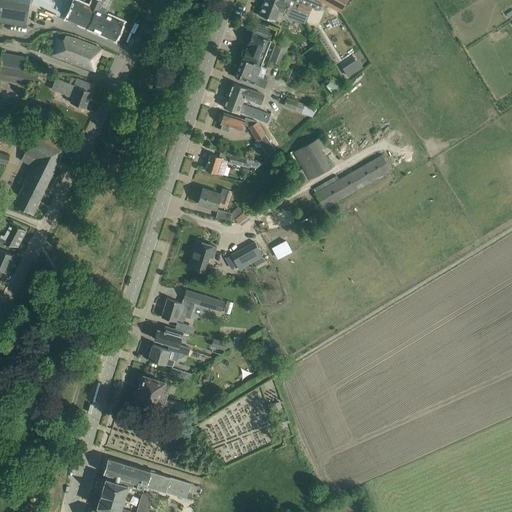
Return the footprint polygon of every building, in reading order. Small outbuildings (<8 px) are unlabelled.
[(0,0),(0,21),(8,23),(17,25),(21,1),(14,0),(0,0)] [(102,1),(100,0),(92,0),(90,7),(76,1),(68,19),(115,40),(124,21),(107,14),(109,11),(105,9),(104,12),(98,10),(102,1)] [(264,0),(262,5),(272,8),(274,2),(287,7),(288,6),(294,8),(295,7),(309,13),(312,7),(320,10),(322,3),(315,0),(264,0)] [(319,0),(340,11),(346,0),(319,0)] [(272,8),(262,5),(259,14),(275,20),(279,10),(285,12),(284,15),(305,23),(309,13),(295,7),(294,8),(288,6),(287,7),(274,2),(272,8)] [(255,23),(252,32),(270,39),(273,30),(255,23)] [(251,44),(250,46),(266,52),(271,39),(270,39),(252,32),(251,34),(249,33),(246,40),(248,41),(247,44),(248,44),(248,43),(251,44)] [(73,60),(81,40),(72,37),(66,35),(62,41),(57,39),(56,38),(51,54),(59,58),(60,57),(73,62),(74,61),(73,60)] [(102,48),(92,45),(81,40),(73,60),(74,61),(86,65),(85,68),(95,71),(102,48)] [(288,46),(276,41),(269,60),(280,65),(288,46)] [(260,65),(266,52),(250,46),(249,48),(247,47),(247,46),(246,46),(245,49),(243,48),(240,55),(243,55),(242,58),(260,65)] [(263,75),(266,68),(260,65),(242,58),(241,59),(242,59),(238,68),(235,76),(244,80),(265,88),(268,80),(266,79),(268,76),(263,75)] [(37,80),(38,76),(46,77),(47,72),(38,72),(26,70),(24,70),(0,66),(0,80),(25,84),(26,78),(37,80)] [(350,67),(344,71),(347,77),(354,73),(350,67)] [(71,84),(64,82),(55,78),(51,89),(60,92),(73,97),(71,102),(76,104),(86,108),(92,91),(91,91),(93,84),(76,78),(73,85),(71,84)] [(264,94),(242,86),(233,82),(227,98),(242,104),(242,103),(244,97),(260,103),(264,94)] [(301,112),(304,104),(287,97),(284,105),(301,112)] [(250,106),(242,103),(242,104),(227,98),(223,107),(233,110),(238,112),(240,108),(248,111),(250,106)] [(223,112),(220,123),(222,124),(220,129),(228,132),(230,127),(241,130),(243,124),(245,119),(223,112)] [(265,134),(257,121),(249,126),(248,126),(257,140),(257,139),(268,156),(275,150),(265,135),(265,134)] [(12,122),(11,130),(20,132),(21,124),(12,122)] [(0,161),(8,163),(10,155),(0,152),(0,141),(2,134),(0,132),(0,161)] [(33,213),(46,186),(66,147),(35,132),(21,159),(31,165),(24,178),(22,177),(18,183),(22,185),(13,203),(33,213)] [(330,168),(320,149),(328,144),(322,135),(315,139),(315,140),(294,151),(309,179),(330,168)] [(223,175),(228,159),(210,153),(205,169),(223,175)] [(247,157),(230,153),(228,162),(245,166),(245,165),(256,168),(263,162),(246,158),(247,157)] [(382,155),(336,181),(334,177),(313,188),(316,192),(314,193),(323,208),(391,170),(382,155)] [(198,203),(207,206),(215,209),(218,201),(224,203),(229,190),(222,187),(220,193),(203,187),(198,203)] [(235,218),(242,212),(243,212),(238,206),(232,211),(232,212),(218,209),(215,217),(229,221),(230,220),(232,221),(235,218)] [(309,208),(295,216),(299,222),(314,214),(309,208)] [(247,216),(242,212),(235,218),(239,223),(247,216)] [(18,246),(26,230),(10,221),(4,233),(0,231),(0,245),(4,247),(6,243),(18,246)] [(216,246),(206,243),(196,240),(188,265),(205,271),(209,255),(213,256),(216,246)] [(254,243),(230,256),(238,270),(262,257),(254,243)] [(13,254),(4,250),(0,248),(0,276),(3,271),(5,272),(13,254)] [(181,302),(176,301),(167,298),(161,316),(176,321),(177,319),(182,321),(183,315),(188,317),(193,302),(220,310),(223,301),(185,289),(181,302)] [(178,344),(182,330),(165,325),(164,329),(163,331),(157,329),(154,338),(168,342),(170,343),(168,349),(179,353),(188,356),(191,348),(178,344)] [(215,339),(213,346),(224,350),(225,347),(225,348),(228,347),(229,349),(239,342),(233,341),(216,339),(215,338),(215,339)] [(153,344),(148,359),(158,362),(164,364),(165,363),(173,365),(174,360),(177,360),(179,353),(168,349),(162,347),(153,344)] [(172,367),(171,372),(190,378),(192,373),(172,367)] [(169,384),(153,378),(143,375),(140,385),(141,385),(135,404),(144,407),(145,402),(181,413),(184,404),(164,397),(169,384)] [(287,416),(280,418),(281,424),(289,422),(287,416)] [(103,472),(107,474),(133,482),(186,498),(188,492),(191,483),(107,457),(103,472)] [(120,478),(107,474),(107,475),(106,477),(105,477),(102,488),(101,488),(99,494),(100,494),(97,505),(110,509),(108,511),(133,511),(121,508),(128,484),(132,485),(133,482),(120,478)]
